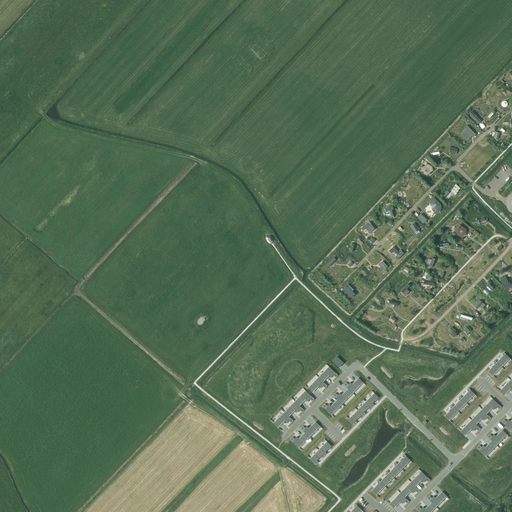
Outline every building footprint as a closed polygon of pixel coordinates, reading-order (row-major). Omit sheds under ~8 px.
[(453,230),(462,237),(467,231),(458,224),(453,230)] [(507,283),(506,279),(507,279),(505,275),(500,278),(501,280),(499,280),(502,285),(507,283)] [(403,293),(410,285),(408,283),(400,291),(403,293)] [(291,310),(283,319),(289,324),(297,316),(291,310)] [(276,322),(268,331),(273,336),(282,327),(276,322)] [(261,336),(252,345),(258,350),(266,342),(261,336)] [(306,336),(297,344),(303,350),(311,341),(306,336)] [(325,338),(321,343),(330,352),(334,347),(325,338)] [(248,350),(239,359),(245,364),(253,355),(248,350)] [(297,353),(289,362),(294,367),(302,359),(297,353)] [(503,356),(497,363),(501,367),(510,358),(505,354),(504,353),(502,355),(503,356)] [(495,365),(488,371),(493,376),(501,367),(497,363),(495,361),(493,364),(495,365)] [(234,364),(226,372),(232,378),(240,369),(234,364)] [(329,367),(318,377),(323,382),(329,376),(331,378),(333,375),(335,378),(338,375),(335,373),(329,367)] [(281,370),(273,379),(278,384),(287,376),(281,370)] [(318,377),(308,388),(312,393),(318,386),(320,388),(323,386),(325,388),(327,386),(325,384),(323,382),(318,377)] [(346,383),(343,385),(346,387),(348,389),(352,393),(363,382),(358,378),(352,385),(350,382),(348,385),(346,383)] [(224,379),(215,388),(221,393),(229,385),(224,379)] [(264,380),(255,388),(261,394),(269,385),(264,380)] [(511,381),(510,380),(500,391),(504,396),(510,389),(511,390),(511,381)] [(335,393),(333,395),(335,398),(337,400),(342,404),(352,393),(348,389),(342,395),(340,393),(337,395),(335,393)] [(468,392),(462,399),(466,403),(475,394),(470,390),(469,389),(467,391),(468,392)] [(305,391),(295,401),(299,406),(305,399),(308,401),(310,399),(312,401),(314,399),(305,391)] [(246,392),(238,401),(243,406),(252,398),(246,392)] [(374,393),(366,402),(370,406),(371,407),(374,405),(372,404),(379,398),(374,393)] [(459,401),(453,407),(458,412),(466,403),(462,399),(460,397),(458,400),(459,401)] [(492,399),(482,409),(486,414),(492,407),(495,410),(497,407),(499,409),(501,407),(499,405),(492,399)] [(325,404),(322,406),(325,408),(331,415),(342,404),(337,400),(331,406),(329,404),(327,406),(325,404)] [(295,401),(284,412),(289,416),(295,410),(297,412),(299,410),(301,412),(304,410),(299,406),(295,401)] [(366,402),(357,410),(362,415),(363,416),(365,414),(364,413),(370,406),(366,402)] [(451,409),(445,416),(449,420),(458,412),(453,407),(452,406),(450,408),(451,409)] [(482,409),(471,420),(476,425),(482,418),(484,420),(486,418),(488,420),(491,418),(488,416),(486,414),(482,409)] [(202,410),(193,419),(199,424),(207,416),(202,410)] [(357,410),(349,419),(354,425),(356,423),(355,421),(362,415),(357,410)] [(284,412),(274,423),(278,427),(284,421),(287,423),(289,421),(291,423),(293,421),(289,416),(284,412)] [(184,420),(176,428),(182,434),(190,425),(184,420)] [(471,420),(461,431),(465,435),(471,429),(473,431),(476,429),(478,431),(480,429),(478,427),(476,425),(471,420)] [(504,420),(502,422),(504,424),(510,431),(511,429),(511,420),(510,422),(508,420),(506,422),(504,420)] [(303,426),(300,428),(303,431),(305,433),(309,437),(320,426),(316,422),(309,428),(307,426),(305,428),(303,426)] [(222,425),(214,434),(219,439),(228,430),(222,425)] [(489,435),(487,437),(489,439),(492,441),(496,445),(507,434),(502,430),(496,437),(494,434),(492,437),(489,435)] [(172,433),(163,442),(169,447),(177,438),(172,433)] [(292,437),(290,439),(292,441),(299,448),(309,437),(305,433),(299,439),(297,437),(294,439),(292,437)] [(479,445),(477,447),(479,450),(486,456),(496,445),(492,441),(485,447),(483,445),(481,447),(479,445)] [(327,442),(318,450),(323,455),(324,456),(326,454),(325,452),(331,446),(327,442)] [(157,444),(148,453),(154,458),(162,450),(157,444)] [(252,447),(244,456),(249,461),(257,453),(252,447)] [(202,450),(194,458),(200,464),(208,455),(202,450)] [(318,450),(310,459),(314,463),(316,465),(318,462),(316,461),(323,455),(318,450)] [(404,458),(397,465),(402,469),(410,460),(406,456),(404,455),(402,457),(404,458)] [(144,457),(136,466),(141,471),(150,463),(144,457)] [(189,463),(181,472),(187,477),(195,469),(189,463)] [(395,467),(389,473),(393,478),(402,469),(397,465),(396,463),(394,466),(395,467)] [(275,465),(267,474),(273,479),(281,471),(275,465)] [(220,467),(212,476),(218,481),(226,472),(220,467)] [(131,471),(123,480),(128,485),(137,476),(131,471)] [(421,471),(411,482),(415,487),(421,480),(423,482),(426,480),(428,482),(430,480),(428,478),(421,471)] [(387,475),(380,482),(385,486),(393,478),(389,473),(387,472),(385,474),(387,475)] [(175,474),(167,482),(173,488),(181,479),(175,474)] [(205,478),(197,487),(202,492),(211,484),(205,478)] [(248,479),(240,488),(246,493),(254,484),(248,479)] [(378,484),(372,491),(376,495),(385,486),(380,482),(379,481),(377,483),(378,484)] [(411,482),(400,493),(404,497),(411,491),(413,493),(415,491),(417,493),(419,491),(415,487),(411,482)] [(160,485),(152,494),(158,499),(166,490),(160,485)] [(429,496),(427,498),(431,503),(436,507),(446,496),(442,492),(436,498),(434,496),(431,498),(429,496)] [(195,493),(187,502),(193,507),(201,498),(195,493)] [(400,493),(389,504),(394,508),(400,502),(402,504),(405,502),(407,504),(409,502),(404,497),(400,493)] [(238,495),(229,503),(235,509),(243,500),(238,495)] [(269,498),(260,507),(265,511),(266,511),(274,504),(269,498)] [(296,500),(288,509),(291,511),(295,511),(302,506),(296,500)] [(419,507),(416,509),(419,511),(430,511),(436,507),(431,503),(425,509),(423,507),(421,509),(419,507)]
